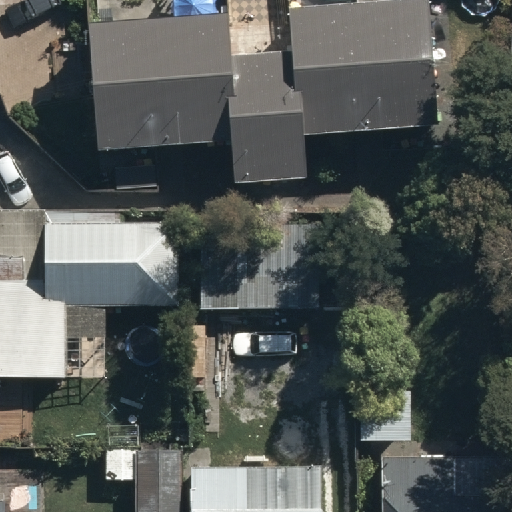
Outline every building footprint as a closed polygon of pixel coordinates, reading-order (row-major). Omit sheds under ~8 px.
[(227,0),(90,10),(99,137),(232,128),(234,165),(306,160),(303,120),(387,114),(389,140),(459,135),(449,0),(289,0),(292,36),(230,41),(227,0)] [(200,214),(199,301),(317,302),(318,215),(200,214)] [(177,224),(44,225),(44,280),(0,280),(0,375),(63,375),(63,305),(178,304),(177,224)] [(135,444),(135,507),(185,507),(185,444),(135,444)] [(451,447),(379,447),(379,511),(511,511),(511,484),(451,484),(451,447)] [(251,458),(192,457),(190,511),(326,511),(326,501),(250,500),(251,458)]
